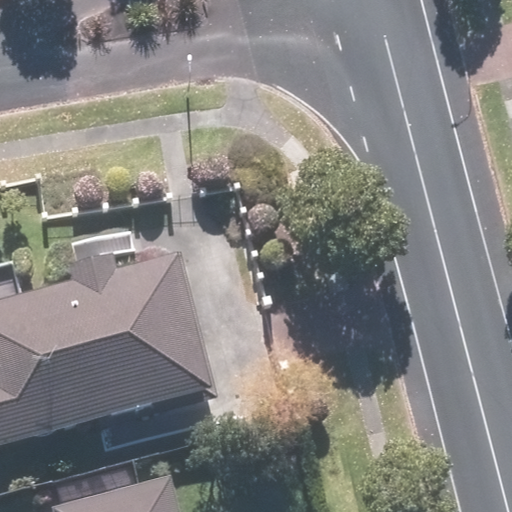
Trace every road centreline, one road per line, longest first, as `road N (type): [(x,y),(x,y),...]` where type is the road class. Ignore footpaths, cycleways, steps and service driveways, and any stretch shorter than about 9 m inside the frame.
road 1 (tertiary): [(382,34),(503,511)]
road 2 (residential): [(382,34),(70,78),(0,78)]
